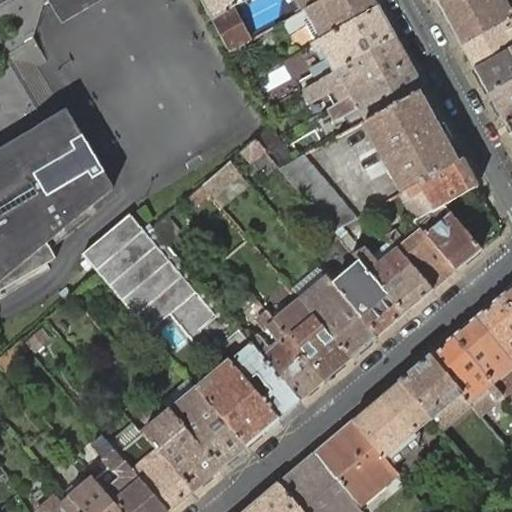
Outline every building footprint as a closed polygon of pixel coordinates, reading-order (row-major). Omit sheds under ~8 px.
[(0,0),(0,291),(58,257),(49,242),(114,189),(67,110),(0,150),(0,5),(8,0),(48,0),(63,24),(102,0),(0,0)] [(202,0),(212,18),(232,7),(245,0),(202,0)] [(379,8),(374,0),(324,0),(315,6),(307,9),(311,16),(309,17),(318,33),(320,31),(323,38),(379,8)] [(437,0),(462,45),(511,17),(511,10),(510,11),(503,0),(437,0)] [(232,7),(212,18),(231,52),(250,41),(232,7)] [(323,38),(314,43),(318,51),(324,48),(329,59),(311,69),(318,81),(396,38),(379,8),(323,38)] [(307,19),(303,12),(292,18),(296,25),(307,19)] [(511,17),(462,45),(475,69),(511,48),(511,17)] [(410,64),(396,38),(318,81),(305,89),(312,101),(328,92),(332,100),(325,104),(327,109),(410,64)] [(511,80),(511,48),(475,69),(489,94),(511,80)] [(424,89),(410,64),(327,109),(334,122),(340,119),(344,128),(339,131),(341,135),(364,122),(424,89)] [(300,81),(305,89),(318,81),(311,69),(309,66),(301,71),(305,78),(300,81)] [(511,80),(489,94),(506,124),(511,120),(511,80)] [(403,193),(406,192),(463,160),(424,89),(364,122),(403,193)] [(278,137),(272,128),(257,140),(261,146),(278,137)] [(261,146),(257,140),(241,154),(250,165),(265,151),(261,146)] [(305,155),(280,169),(332,231),(357,217),(305,155)] [(406,192),(420,218),(430,213),(444,205),(476,188),(478,187),(463,160),(406,192)] [(240,174),(231,163),(204,186),(210,193),(214,197),(240,174)] [(248,183),(240,174),(214,197),(221,206),(248,183)] [(210,193),(204,186),(191,197),(198,204),(210,193)] [(451,214),(444,205),(430,213),(439,224),(451,214)] [(188,216),(180,207),(171,214),(179,224),(188,216)] [(418,226),(456,271),(482,250),(451,214),(439,224),(430,213),(420,218),(414,221),(418,226)] [(230,361),(279,419),(299,402),(245,337),(154,229),(146,235),(129,215),(83,253),(100,274),(101,273),(150,332),(171,315),(218,371),(230,361)] [(396,248),(432,291),(456,271),(418,226),(413,229),(418,236),(407,244),(396,231),(386,236),(396,248)] [(352,254),(355,258),(404,314),(432,291),(396,248),(377,264),(364,248),(352,254)] [(333,285),(377,337),(404,314),(355,258),(350,262),(354,267),(333,285)] [(294,292),(302,300),(328,278),(320,270),(294,292)] [(328,278),(302,300),(351,358),(377,337),(333,285),(328,278)] [(511,287),(499,299),(511,314),(511,287)] [(511,314),(499,299),(476,318),(511,360),(511,314)] [(276,321),(325,380),(351,358),(302,300),(276,321)] [(245,337),(299,402),(325,380),(276,321),(268,312),(256,322),(259,325),(265,331),(255,340),(249,333),(245,337)] [(453,337),(502,396),(508,391),(499,380),(506,373),(511,379),(511,360),(476,318),(453,337)] [(259,325),(249,333),(255,340),(265,331),(259,325)] [(497,400),(502,396),(453,337),(430,357),(470,404),(487,389),(497,400)] [(29,350),(22,342),(0,360),(0,366),(4,371),(29,350)] [(430,419),(442,433),(472,407),(470,404),(430,357),(399,383),(430,419)] [(246,446),(279,419),(230,361),(218,371),(202,384),(198,379),(193,383),(198,388),(246,446)] [(508,391),(511,387),(511,379),(506,373),(499,380),(508,391)] [(430,419),(399,383),(352,422),(383,458),(409,436),(430,419)] [(220,469),(246,446),(198,388),(170,411),(220,469)] [(472,407),(479,415),(497,400),(487,389),(470,404),(472,407)] [(220,469),(170,411),(143,433),(144,435),(193,492),(220,469)] [(314,454),(358,506),(397,474),(391,467),(383,458),(352,422),(314,454)] [(132,470),(167,511),(193,492),(144,435),(138,440),(150,456),(132,470)] [(409,436),(383,458),(391,467),(417,446),(409,436)] [(94,480),(122,511),(167,511),(132,470),(104,437),(92,446),(110,467),(94,480)] [(358,506),(314,454),(279,484),(302,511),(361,511),(363,511),(358,506)] [(88,482),(69,498),(81,511),(122,511),(94,480),(93,478),(92,479),(88,482)] [(302,511),(279,484),(245,511),(302,511)] [(37,511),(81,511),(69,498),(61,504),(54,496),(36,511),(37,511)]
